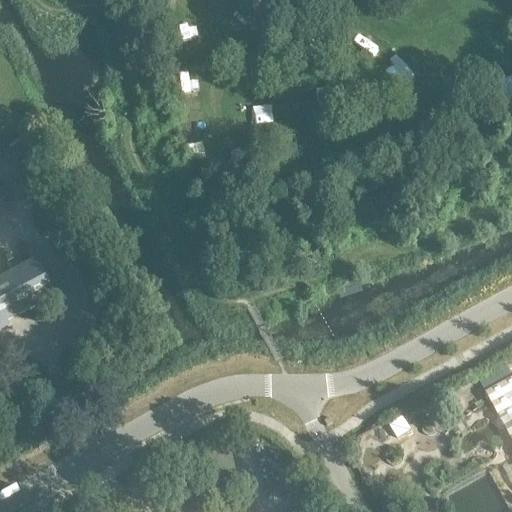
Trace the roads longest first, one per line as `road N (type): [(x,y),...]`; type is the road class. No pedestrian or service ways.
road 1 (unclassified): [(0,505),(207,393),(237,385),(295,390)]
road 2 (unclassified): [(295,390),(355,381),(511,296)]
road 3 (unclassified): [(358,511),(295,390)]
